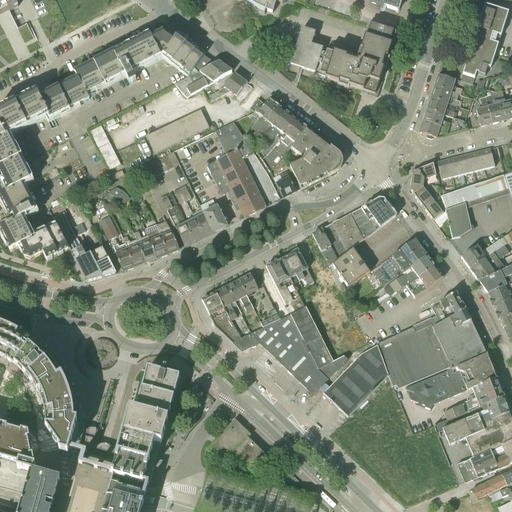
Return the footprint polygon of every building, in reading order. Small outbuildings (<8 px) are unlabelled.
[(13,0),(0,0),(0,17),(9,12),(11,12),(18,8),(13,0)] [(244,0),(251,4),(257,8),(265,12),(272,14),(276,3),(283,5),(284,5),(285,4),(286,2),(286,1),(284,0),(244,0)] [(372,0),(371,4),(397,12),(400,0),(372,0)] [(508,13),(487,7),(483,20),(480,19),(460,82),(472,86),(476,74),(485,77),(488,68),(490,69),(508,13)] [(389,45),(393,32),(371,25),(367,38),(365,37),(361,50),(363,51),(359,61),(357,61),(356,63),(346,59),(347,57),(334,53),(333,55),(323,51),(323,50),(311,47),(315,34),(302,30),(290,68),(315,76),(315,74),(320,75),(326,77),(325,79),(338,83),(339,81),(349,84),(349,87),(373,94),(377,96),(381,83),(379,82),(383,69),(381,68),(385,58),(387,59),(391,45),(389,45)] [(51,120),(89,100),(87,94),(124,75),(129,84),(136,81),(131,72),(161,57),(159,54),(162,52),(164,54),(163,56),(177,67),(189,76),(203,57),(199,54),(200,52),(193,48),(186,42),(185,44),(182,41),(183,40),(178,36),(174,43),(169,39),(171,37),(164,32),(151,39),(150,35),(149,36),(150,38),(145,40),(144,38),(135,43),(136,45),(125,50),(125,48),(119,51),(117,46),(112,49),(114,53),(109,55),(110,57),(100,62),(99,60),(89,65),(90,67),(81,72),(80,70),(74,73),(77,78),(73,80),(74,82),(64,87),(63,85),(54,90),(54,92),(50,94),(50,92),(48,93),(39,97),(51,120)] [(215,65),(204,57),(203,57),(190,76),(191,77),(215,65)] [(175,85),(187,99),(231,73),(218,63),(215,65),(191,77),(175,85)] [(229,93),(236,98),(246,84),(233,75),(224,89),(219,92),(209,97),(211,102),(229,93)] [(436,83),(434,88),(451,93),(460,96),(462,90),(453,87),(455,81),(438,76),(438,77),(436,78),(436,81),(436,83)] [(451,93),(434,88),(434,89),(433,90),(432,92),(432,94),(431,99),(447,104),(457,107),(459,102),(449,99),(451,93)] [(7,192),(29,181),(25,171),(8,137),(6,138),(5,136),(47,115),(53,127),(54,126),(51,120),(39,97),(37,92),(31,95),(31,97),(22,102),(21,100),(9,106),(10,108),(0,113),(0,112),(0,177),(2,182),(7,192)] [(496,93),(496,95),(503,122),(511,119),(511,107),(510,102),(505,103),(502,92),(496,93)] [(485,98),(492,125),(494,125),(496,125),(498,123),(503,122),(496,95),(491,96),(485,98)] [(492,125),(485,98),(479,99),(481,109),(476,111),(480,128),(492,125)] [(447,104),(431,99),(430,100),(429,101),(428,104),(428,105),(427,110),(444,116),(453,119),(455,113),(446,110),(447,104)] [(250,110),(254,113),(262,103),(257,100),(250,110)] [(268,101),(261,110),(254,114),(260,118),(252,129),(257,133),(278,107),(269,101),(268,101)] [(266,137),(286,113),(278,107),(257,133),(264,139),(266,137)] [(449,131),(451,125),(442,122),(444,116),(427,110),(426,112),(425,113),(425,115),(425,117),(423,122),(449,131)] [(155,155),(209,129),(200,112),(146,137),(155,155)] [(281,139),(296,121),(286,113),(266,137),(272,142),(280,133),(282,134),(279,138),(281,139)] [(465,123),(453,119),(452,121),(457,123),(460,133),(467,131),(465,123)] [(296,121),(281,139),(283,141),(286,138),(288,139),(275,154),(282,160),(291,149),(307,129),(296,121)] [(449,131),(423,122),(421,127),(420,129),(420,131),(420,133),(419,134),(426,136),(426,138),(427,139),(430,140),(432,139),(433,138),(436,139),(438,134),(447,136),(460,133),(457,123),(452,121),(451,125),(449,131)] [(236,203),(244,219),(266,208),(242,161),(246,159),(254,154),(234,124),(215,133),(227,156),(221,159),(206,167),(221,196),(227,193),(233,205),(236,203)] [(101,127),(90,133),(109,171),(120,166),(101,127)] [(307,129),(291,149),(301,157),(305,152),(307,153),(304,157),(301,162),(290,167),(296,180),(301,190),(303,189),(336,173),(339,171),(341,168),(342,165),(343,163),(343,161),(342,158),(340,155),(338,153),(307,129)] [(479,153),(484,171),(495,168),(490,150),(479,153)] [(484,171),(479,153),(469,156),(473,174),(484,171)] [(168,157),(174,169),(180,166),(174,154),(168,157)] [(473,174),(469,156),(458,158),(463,176),(473,174)] [(162,160),(168,172),(174,169),(168,157),(162,160)] [(463,176),(458,158),(448,161),(452,179),(463,176)] [(168,172),(162,160),(156,163),(162,175),(168,172)] [(452,179),(448,161),(437,164),(441,182),(452,179)] [(162,175),(156,163),(150,166),(157,178),(162,175)] [(416,171),(416,172),(424,182),(436,177),(436,176),(433,165),(427,167),(427,166),(421,169),(422,169),(416,171)] [(157,178),(150,166),(145,169),(151,181),(157,178)] [(301,190),(296,180),(291,183),(284,170),(281,166),(276,171),(279,175),(282,182),(276,185),(283,199),(301,190)] [(151,181),(145,169),(138,172),(145,184),(151,181)] [(145,184),(138,172),(130,176),(133,181),(137,179),(141,186),(145,184)] [(424,182),(416,172),(413,174),(412,174),(412,180),(411,180),(410,186),(411,186),(410,192),(411,192),(413,195),(423,188),(424,182)] [(511,174),(502,178),(502,177),(441,198),(445,210),(444,210),(452,240),(459,238),(471,230),(465,208),(507,194),(511,207),(511,174)] [(29,181),(7,192),(0,195),(0,199),(1,202),(0,203),(5,213),(7,212),(10,218),(3,221),(6,227),(0,229),(0,231),(2,236),(4,235),(9,245),(7,246),(10,252),(21,247),(24,252),(23,253),(25,258),(31,260),(42,254),(46,261),(47,260),(47,259),(51,257),(52,258),(58,255),(57,254),(61,251),(62,253),(68,250),(57,227),(32,240),(22,219),(35,213),(21,186),(30,182),(29,181)] [(178,191),(185,203),(190,201),(184,188),(178,191)] [(423,188),(413,195),(416,199),(416,200),(419,205),(420,205),(423,209),(433,201),(423,188)] [(121,207),(131,201),(128,196),(123,192),(116,189),(108,193),(115,197),(116,198),(121,207)] [(185,203),(178,191),(173,194),(179,206),(185,203)] [(106,192),(103,198),(112,202),(115,197),(108,193),(106,192)] [(172,210),(166,197),(160,200),(167,212),(172,210)] [(361,210),(332,225),(346,254),(352,250),(397,217),(384,200),(379,199),(361,210)] [(433,201),(423,209),(426,213),(429,218),(430,218),(433,222),(443,215),(433,201)] [(86,283),(103,278),(95,263),(90,254),(85,256),(83,252),(86,250),(82,244),(79,245),(62,206),(50,213),(57,227),(68,250),(86,283)] [(202,213),(204,215),(213,235),(226,228),(215,206),(202,213)] [(213,235),(204,215),(194,220),(204,239),(213,235)] [(108,241),(118,236),(109,218),(99,223),(108,241)] [(204,239),(194,220),(185,225),(194,244),(204,239)] [(158,231),(158,233),(167,256),(179,251),(173,237),(166,223),(156,227),(158,231)] [(78,237),(85,233),(82,225),(74,229),(78,237)] [(194,244),(185,225),(175,230),(185,249),(194,244)] [(346,254),(332,225),(312,236),(329,268),(332,266),(331,266),(340,259),(346,254)] [(149,242),(156,260),(167,256),(158,233),(158,231),(156,227),(145,231),(147,235),(149,242)] [(156,260),(149,242),(143,244),(138,232),(134,234),(138,246),(144,264),(156,260)] [(461,258),(470,270),(509,242),(511,245),(511,233),(491,249),(485,242),(477,247),(476,247),(461,258)] [(144,264),(138,246),(131,249),(127,237),(123,239),(125,245),(133,268),(144,264)] [(371,272),(377,280),(420,249),(414,241),(371,272)] [(133,268),(125,245),(119,248),(118,246),(117,246),(115,242),(111,243),(122,273),(133,268)] [(511,245),(509,242),(470,270),(479,283),(505,270),(499,261),(511,251),(511,245)] [(420,249),(377,280),(383,287),(391,282),(410,268),(427,257),(420,249)] [(352,250),(346,254),(340,259),(331,266),(332,266),(348,289),(370,274),(352,250)] [(290,257),(280,262),(292,286),(304,280),(307,287),(313,284),(297,252),(290,255),(290,257)] [(95,263),(103,278),(110,276),(116,274),(108,260),(107,257),(95,263)] [(427,257),(410,268),(412,271),(406,275),(405,274),(384,289),(389,297),(406,287),(435,267),(427,257)] [(293,287),(292,286),(280,262),(277,263),(276,262),(265,268),(285,306),(290,304),(299,299),(293,287)] [(435,267),(406,287),(411,294),(414,299),(443,278),(435,267)] [(511,267),(505,270),(479,283),(488,296),(511,284),(511,267)] [(250,276),(239,281),(247,299),(253,296),(252,293),(257,290),(250,276)] [(336,279),(326,283),(330,291),(339,287),(336,279)] [(247,299),(239,281),(227,288),(234,303),(240,301),(246,314),(253,310),(247,299)] [(511,284),(488,296),(494,308),(511,299),(511,284)] [(229,323),(231,322),(237,318),(230,305),(234,303),(227,288),(215,294),(223,310),(229,323)] [(223,310),(215,294),(201,301),(210,317),(223,310)] [(439,303),(440,304),(446,313),(450,311),(452,313),(454,316),(465,310),(456,294),(439,303)] [(229,323),(223,310),(210,317),(215,328),(242,353),(260,345),(312,395),(309,398),(310,399),(328,381),(347,361),(344,358),(332,364),(304,309),(299,299),(290,304),(295,314),(280,321),(263,329),(241,339),(231,322),(229,323)] [(511,299),(494,308),(500,322),(511,316),(511,299)] [(440,304),(432,308),(437,318),(433,319),(437,326),(449,319),(455,328),(470,321),(471,320),(465,310),(454,316),(452,313),(442,319),(440,317),(446,313),(440,304)] [(263,329),(280,321),(275,310),(269,313),(272,319),(260,324),(263,329)] [(511,316),(500,322),(510,344),(511,343),(511,316)] [(451,370),(486,356),(477,336),(470,321),(455,328),(449,319),(437,326),(433,319),(429,321),(431,326),(449,368),(451,370)] [(431,326),(429,321),(411,329),(376,344),(377,346),(388,377),(392,387),(397,385),(399,389),(449,368),(431,326)] [(0,356),(0,357),(4,358),(7,360),(9,362),(11,363),(14,365),(17,368),(20,370),(22,373),(23,373),(25,375),(27,378),(29,380),(30,381),(32,384),(33,385),(33,386),(35,389),(37,391),(37,392),(39,395),(39,396),(41,400),(41,401),(42,402),(43,405),(43,406),(44,409),(44,412),(45,415),(45,417),(45,420),(46,423),(46,426),(46,427),(46,428),(45,428),(46,428),(46,429),(54,441),(56,444),(58,447),(60,449),(59,452),(69,455),(77,421),(74,421),(74,416),(73,413),(73,409),(72,405),(71,401),(70,398),(69,394),(68,393),(68,391),(66,387),(64,383),(63,380),(61,376),(59,374),(57,370),(55,367),(52,363),(49,360),(46,357),(43,353),(42,353),(35,346),(27,340),(23,337),(19,334),(17,333),(15,332),(13,331),(12,330),(9,329),(5,327),(4,327),(0,326),(0,325),(0,356)] [(388,377),(377,346),(371,350),(360,356),(323,395),(347,419),(388,377)] [(487,355),(486,356),(451,370),(405,390),(414,393),(411,401),(419,404),(417,407),(430,412),(433,405),(434,406),(472,390),(496,380),(495,378),(494,379),(486,357),(487,356),(487,355)] [(161,444),(179,378),(148,369),(136,411),(129,409),(117,456),(113,471),(111,478),(142,486),(149,464),(154,442),(161,444)] [(496,380),(472,390),(476,400),(443,414),(447,422),(503,398),(496,380)] [(483,431),(510,419),(503,398),(447,422),(433,428),(436,435),(443,432),(449,447),(453,445),(460,442),(465,440),(484,432),(483,431)] [(444,417),(442,414),(437,418),(440,423),(445,420),(445,419),(444,417)] [(479,456),(490,452),(501,448),(511,442),(511,422),(510,419),(483,431),(484,432),(465,440),(467,444),(473,442),(479,456)] [(232,455),(248,439),(251,436),(235,421),(206,450),(222,466),(232,455)] [(0,461),(17,466),(18,467),(17,470),(20,471),(20,470),(30,473),(31,474),(34,474),(34,472),(35,469),(35,467),(33,457),(29,436),(28,434),(0,426),(0,461)] [(248,439),(232,455),(253,476),(269,459),(248,439)] [(495,462),(498,470),(511,464),(511,442),(501,448),(505,457),(495,462)] [(490,452),(479,456),(473,459),(474,460),(474,459),(482,477),(498,470),(495,462),(490,452)] [(474,460),(473,459),(457,466),(465,484),(482,477),(474,459),(474,460)] [(511,472),(501,477),(506,488),(511,485),(511,472)] [(51,511),(52,511),(53,507),(61,481),(34,474),(31,474),(22,504),(20,511),(51,511)] [(506,488),(501,477),(489,483),(494,493),(506,488)] [(475,501),(488,496),(494,493),(489,483),(471,491),(475,501)] [(506,488),(494,493),(488,496),(492,504),(508,497),(508,496),(511,494),(511,485),(506,488)] [(141,511),(142,510),(141,510),(142,508),(140,507),(113,499),(113,500),(108,498),(107,498),(106,499),(107,499),(104,510),(103,510),(102,511),(141,511)]
